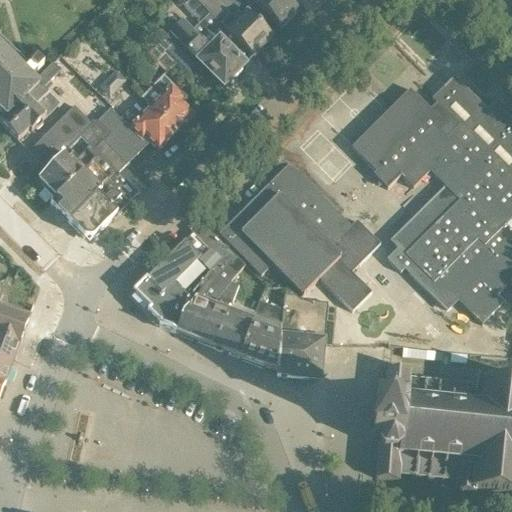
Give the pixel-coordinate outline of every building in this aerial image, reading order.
[(223,88),(243,68),(219,44),(227,36),(205,13),(191,1),(189,0),(174,0),(199,25),(191,34),(181,23),(147,57),(155,65),(164,56),(178,43),(223,88)] [(246,13),(244,16),(238,10),(241,7),(233,0),(190,0),(191,1),(205,13),(227,36),(251,60),(272,40),(246,13)] [(239,0),(248,9),(253,4),(281,32),(299,13),(285,0),(239,0)] [(193,64),(176,46),(165,56),(183,74),(193,64)] [(40,89),(36,85),(31,80),(43,67),(37,61),(24,73),(0,49),(0,100),(2,99),(15,110),(40,89)] [(170,61),(164,56),(155,65),(161,70),(170,61)] [(60,74),(58,73),(53,67),(36,85),(40,89),(15,110),(2,99),(0,100),(0,116),(4,120),(0,123),(0,128),(16,144),(28,133),(30,135),(34,132),(38,132),(41,128),(41,124),(57,108),(42,91),(60,74)] [(140,101),(151,111),(175,135),(193,117),(180,104),(183,101),(172,90),(174,89),(163,78),(140,101)] [(388,238),(382,245),(396,256),(385,267),(401,282),(406,278),(444,316),(457,304),(481,327),(503,305),(497,299),(511,283),(511,274),(509,272),(511,268),(511,234),(505,229),(511,223),(511,123),(494,105),(487,112),(454,79),(431,102),(444,116),(390,169),(412,191),(429,174),(444,189),(415,219),(420,223),(396,246),(388,238)] [(92,127),(73,109),(28,156),(46,174),(63,157),(80,139),(92,127)] [(157,153),(175,135),(151,111),(137,125),(128,115),(120,123),(130,133),(131,132),(141,143),(144,139),(157,153)] [(120,161),(129,152),(111,134),(117,127),(106,115),(97,124),(108,136),(101,143),(120,161)] [(126,168),(120,161),(101,143),(108,136),(97,124),(96,123),(92,127),(80,139),(90,148),(86,152),(87,153),(95,162),(55,201),(50,205),(57,211),(55,212),(68,225),(92,201),(117,176),(117,177),(126,168)] [(95,162),(87,153),(86,152),(90,148),(80,139),(63,157),(46,174),(37,182),(55,201),(95,162)] [(349,231),(287,169),(219,237),(260,279),(268,272),(295,299),(299,303),(345,254),(336,244),(349,231)] [(130,203),(137,196),(117,177),(117,176),(92,201),(111,221),(130,203)] [(111,221),(92,201),(68,225),(82,239),(92,240),(111,221)] [(359,221),(336,244),(345,254),(322,278),(346,302),(362,286),(346,269),(377,239),(359,221)] [(201,227),(184,245),(144,283),(143,283),(131,295),(149,312),(146,315),(158,327),(157,329),(175,336),(181,318),(229,254),(201,227)] [(175,336),(198,344),(210,309),(229,285),(236,279),(244,269),(229,254),(181,318),(175,336)] [(210,309),(198,344),(217,351),(233,307),(231,307),(232,303),(238,288),(229,285),(210,309)] [(0,338),(20,345),(30,317),(0,305),(0,298),(2,294),(0,292),(0,338)] [(327,305),(299,303),(295,299),(283,297),(282,310),(275,374),(275,381),(288,382),(319,384),(322,351),(325,326),(327,305)] [(260,303),(254,315),(255,315),(239,360),(275,374),(282,310),(260,303)] [(255,315),(254,315),(233,307),(217,351),(239,360),(255,315)] [(0,359),(13,364),(20,345),(0,338),(0,359)] [(440,356),(403,353),(402,362),(440,365),(440,356)] [(0,380),(6,383),(13,364),(0,359),(0,380)] [(511,387),(485,385),(486,381),(468,379),(467,389),(407,383),(408,375),(386,373),(382,413),(374,412),(372,426),(371,440),(379,441),(375,482),(397,484),(398,477),(456,483),(455,493),(474,495),(474,492),(511,496),(511,387)]
